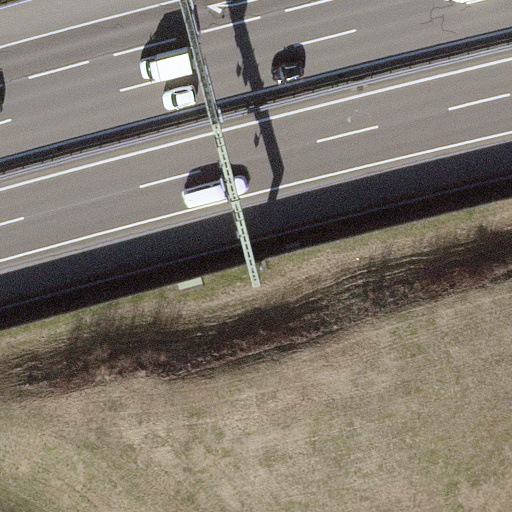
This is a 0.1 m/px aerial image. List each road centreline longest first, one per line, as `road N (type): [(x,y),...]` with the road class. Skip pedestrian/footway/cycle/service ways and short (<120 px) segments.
road 1 (motorway): [(0,226),(511,96)]
road 2 (motorway): [(490,0),(0,124)]
